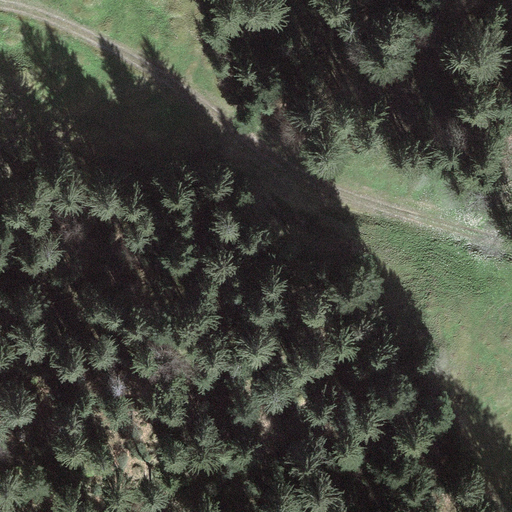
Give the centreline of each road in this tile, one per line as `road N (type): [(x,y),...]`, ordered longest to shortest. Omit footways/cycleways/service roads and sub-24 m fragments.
road 1 (track): [(0,1),(79,25),(176,79),(299,178),(349,198),(511,235)]
road 2 (track): [(0,173),(89,106),(176,79)]
